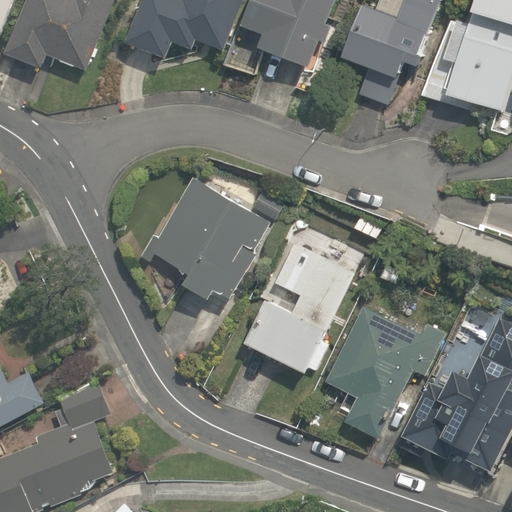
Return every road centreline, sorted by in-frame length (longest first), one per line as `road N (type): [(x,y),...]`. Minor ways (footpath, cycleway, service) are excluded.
road 1 (residential): [(413,511),(245,448),(194,420),(164,382),(65,184)]
road 2 (residential): [(419,186),(193,122),(134,131),(65,184)]
